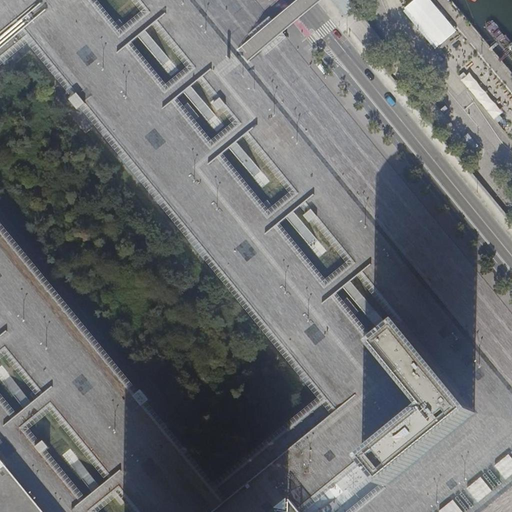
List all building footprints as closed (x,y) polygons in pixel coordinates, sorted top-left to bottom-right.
[(429,0),(419,0),(403,12),(434,52),(457,36),(429,0)] [(493,22),(487,22),(485,28),(486,29),(487,31),(498,44),(507,56),(511,61),(511,41),(498,24),(496,23),(493,22)] [(474,74),(465,81),(495,120),(504,114),(474,74)] [(77,92),(69,99),(77,109),(85,103),(77,92)] [(384,486),(475,412),(401,321),(373,344),(424,407),(361,458),(384,486)] [(48,447),(43,440),(35,446),(40,453),(48,447)] [(283,448),(248,491),(257,498),(262,491),(265,493),(268,488),(272,491),(285,474),(296,482),(300,477),(291,469),(298,460),(283,448)] [(511,473),(511,457),(508,453),(495,464),(506,478),(511,473)] [(0,511),(42,511),(5,466),(0,470),(0,511)] [(492,490),(480,476),(467,487),(478,501),(492,490)] [(463,511),(453,499),(439,510),(440,511),(463,511)]
